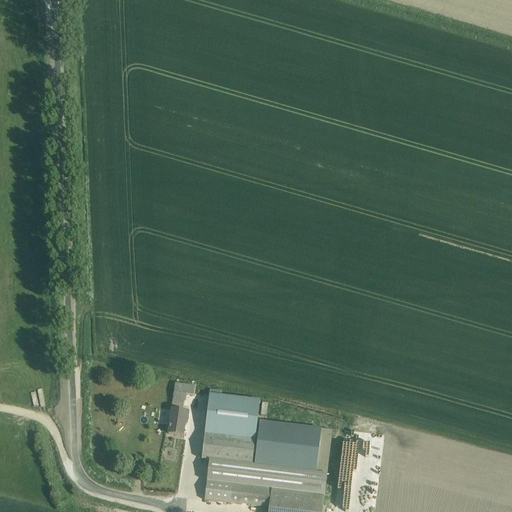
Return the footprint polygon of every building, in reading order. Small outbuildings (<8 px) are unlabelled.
[(128,380),(129,369),(121,369),(120,379),(128,380)] [(104,395),(104,386),(96,386),(95,395),(104,395)] [(175,386),(168,434),(182,437),(184,424),(186,424),(188,413),(182,412),(183,402),(184,402),(185,395),(192,396),(193,389),(175,386)] [(204,435),(201,460),(209,461),(251,466),(254,442),(259,402),(209,396),(204,435)] [(259,423),(254,466),(326,475),(332,431),(259,423)] [(251,466),(209,461),(204,501),(228,504),(269,509),(268,511),(321,511),(324,497),(326,475),(254,466),(251,466)]
